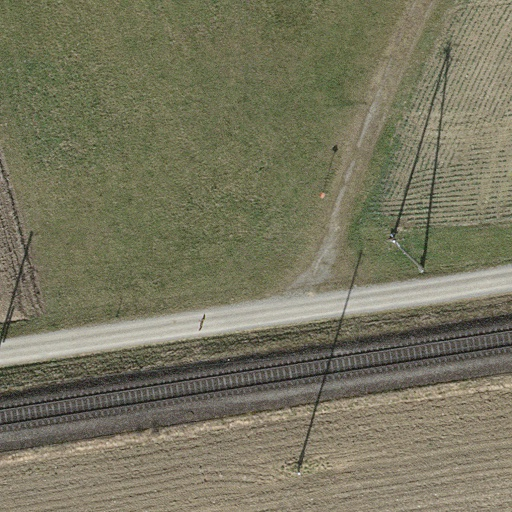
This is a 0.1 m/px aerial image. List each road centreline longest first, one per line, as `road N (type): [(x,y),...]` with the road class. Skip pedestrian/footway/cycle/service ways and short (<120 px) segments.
road 1 (track): [(0,356),(511,276)]
road 2 (track): [(297,311),(430,0)]
